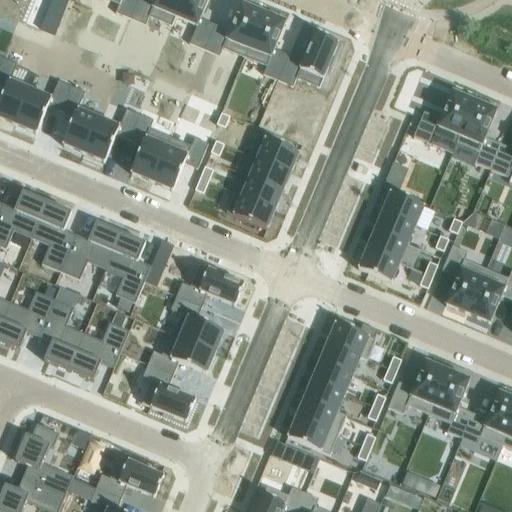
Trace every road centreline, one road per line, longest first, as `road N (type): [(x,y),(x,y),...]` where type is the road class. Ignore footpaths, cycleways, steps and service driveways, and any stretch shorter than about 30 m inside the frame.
road 1 (residential): [(297,277),(0,152)]
road 2 (residential): [(297,277),(389,35)]
road 3 (residential): [(297,277),(511,367)]
road 4 (residential): [(12,382),(216,463)]
road 5 (residential): [(216,463),(297,277)]
road 6 (residential): [(389,35),(511,87)]
